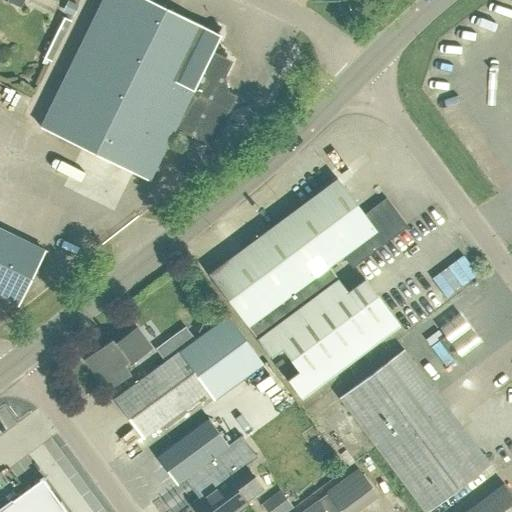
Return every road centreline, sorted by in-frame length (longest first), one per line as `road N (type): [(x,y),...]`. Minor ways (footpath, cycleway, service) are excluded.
road 1 (primary): [(16,363),(270,164),(358,74)]
road 2 (unclassified): [(511,275),(358,74)]
road 3 (unclassified): [(128,511),(16,363)]
road 4 (residential): [(358,74),(306,21),(263,0)]
